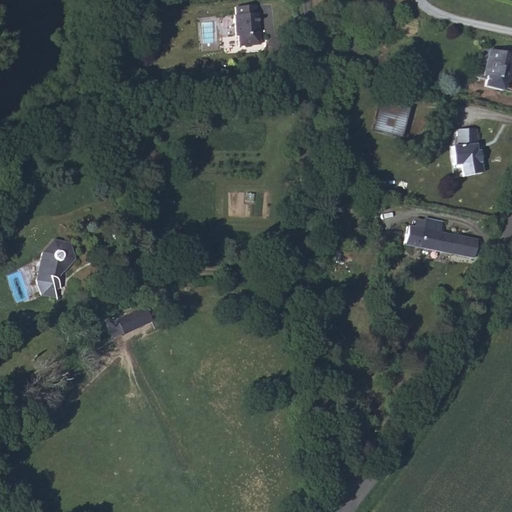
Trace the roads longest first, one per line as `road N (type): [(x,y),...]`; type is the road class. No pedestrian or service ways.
road 1 (unclassified): [(297,0),(306,372),(320,460),(351,507)]
road 2 (unclassified): [(511,236),(462,345),(351,507)]
